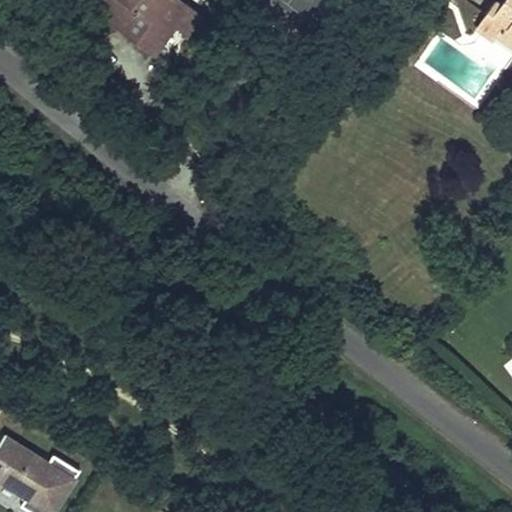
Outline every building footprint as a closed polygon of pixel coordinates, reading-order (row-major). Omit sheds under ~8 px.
[(99,0),(99,1),(115,14),(109,21),(162,63),(197,19),(173,0),(99,0)] [(499,0),(494,0),(482,17),(499,30),(507,21),(511,24),(511,0),(500,0),(499,0)] [(482,17),(478,21),(496,35),(499,30),(482,17)] [(511,24),(507,21),(499,30),(511,39),(511,24)] [(48,462),(3,435),(0,439),(0,480),(27,497),(22,506),(31,511),(53,511),(80,470),(53,454),(48,462)]
